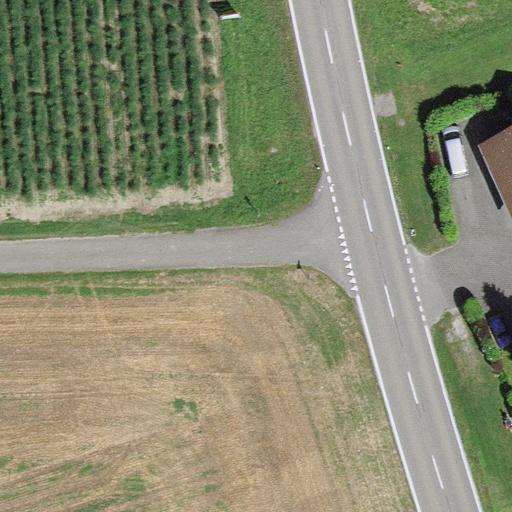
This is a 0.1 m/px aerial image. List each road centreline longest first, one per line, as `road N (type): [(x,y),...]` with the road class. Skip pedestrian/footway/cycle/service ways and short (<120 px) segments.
road 1 (residential): [(371,225),(291,242),(0,254)]
road 2 (secondary): [(371,225),(451,511)]
road 3 (secondary): [(318,0),(371,225)]
